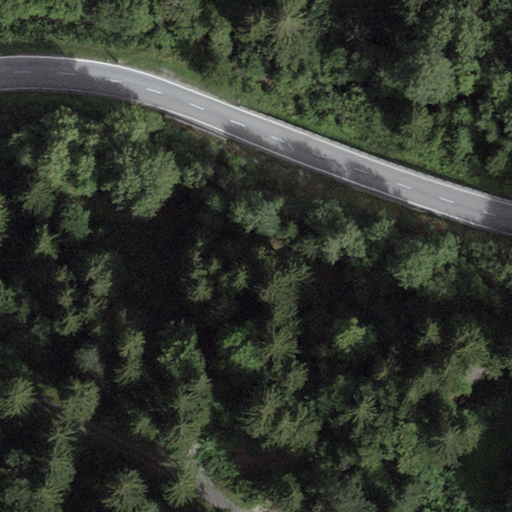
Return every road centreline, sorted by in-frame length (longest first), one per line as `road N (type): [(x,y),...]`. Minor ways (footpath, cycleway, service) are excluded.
road 1 (tertiary): [(0,80),(70,78),(206,113),(449,210),(511,224)]
road 2 (track): [(0,391),(123,446),(224,511)]
